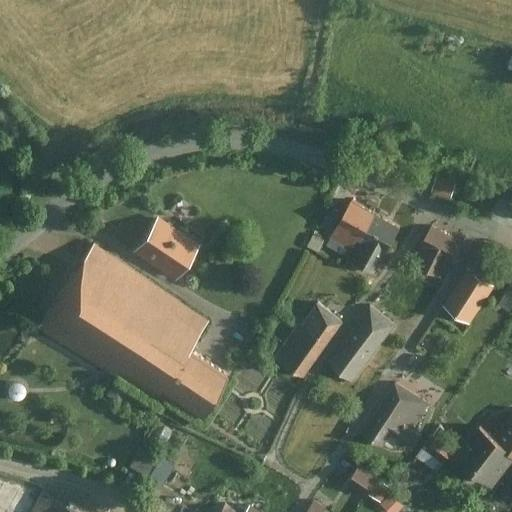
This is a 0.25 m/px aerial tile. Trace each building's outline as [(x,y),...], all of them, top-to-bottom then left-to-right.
[(438,173),(435,194),(455,198),(459,177),(438,173)] [(393,229),(345,202),(325,237),(374,263),(393,229)] [(151,219),(129,250),(170,277),(191,246),(151,219)] [(434,226),(410,266),(438,282),(461,243),(434,226)] [(90,242),(35,330),(150,402),(155,393),(194,418),(221,376),(184,353),(208,316),(90,242)] [(439,309),(468,327),(486,297),(502,276),(471,257),(439,309)] [(511,283),(502,276),(486,297),(509,314),(511,310),(511,283)] [(311,302),(271,360),(299,379),(340,321),(311,302)] [(327,372),(349,386),(392,322),(370,307),(327,372)] [(355,437),(383,456),(391,444),(407,455),(418,439),(406,430),(424,405),(394,383),(355,437)] [(511,404),(487,438),(508,452),(511,455),(511,404)] [(484,489),(508,452),(487,438),(468,426),(444,463),(484,489)] [(353,468),(342,487),(361,499),(372,480),(353,468)] [(389,493),(376,507),(381,511),(396,511),(402,506),(389,493)] [(77,511),(44,494),(33,511),(77,511)] [(302,511),(324,511),(309,502),(302,511)]
